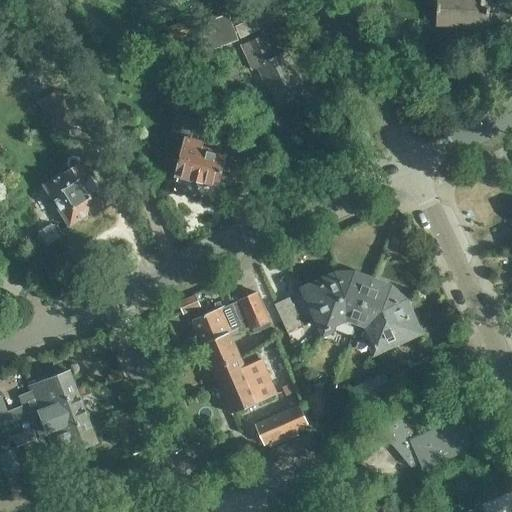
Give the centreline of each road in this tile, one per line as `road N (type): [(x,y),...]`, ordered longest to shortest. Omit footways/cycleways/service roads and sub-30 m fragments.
road 1 (tertiary): [(117,297),(410,165)]
road 2 (residential): [(511,380),(410,165)]
road 3 (residential): [(331,0),(410,165)]
road 4 (residential): [(174,463),(117,297)]
road 5 (residential): [(31,511),(174,463)]
road 6 (tertiary): [(0,344),(117,297)]
